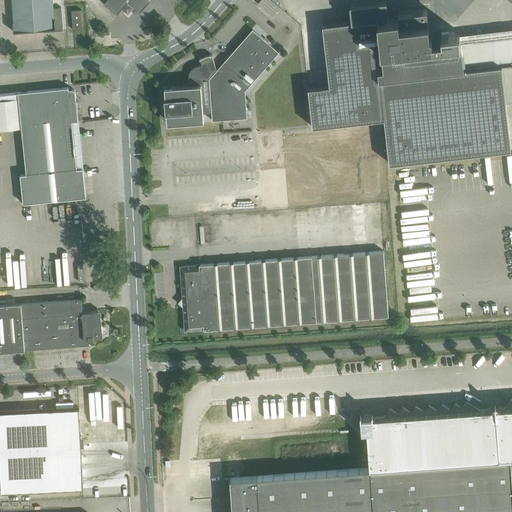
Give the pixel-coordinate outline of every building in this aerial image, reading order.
[(12,0),(14,21),(13,21),(14,32),(43,30),(43,32),(51,31),(51,29),(54,29),(54,31),(63,30),(62,20),(61,7),(53,7),(52,0),(12,0)] [(107,0),(104,4),(117,15),(122,8),(125,11),(131,11),(133,8),(139,13),(150,0),(149,0),(107,0)] [(272,0),(260,0),(258,3),(273,16),(280,7),(272,0)] [(329,85),(308,87),(313,127),(384,118),(389,163),(511,149),(510,135),(511,134),(511,63),(502,65),(464,69),(461,41),(431,44),(431,36),(427,8),(398,12),(398,16),(389,17),(386,0),(350,4),(352,21),(322,24),(329,85)] [(83,29),(81,10),(72,10),(73,30),(83,29)] [(204,121),(204,119),(204,112),(212,112),(212,120),(247,118),(245,85),(276,49),(253,29),(217,70),(212,55),(210,55),(208,55),(206,56),(205,56),(203,57),(201,58),(199,59),(200,60),(200,59),(202,64),(196,66),(194,67),(193,68),(192,69),(191,70),(190,71),(190,72),(190,73),(189,74),(189,75),(189,77),(190,85),(172,86),(165,87),(165,94),(166,103),(164,103),(164,102),(163,102),(163,104),(163,105),(163,107),(164,108),(164,107),(166,107),(167,117),(167,116),(167,123),(204,121)] [(72,121),(78,120),(75,91),(75,90),(74,90),(74,89),(73,89),(69,89),(69,87),(19,92),(19,98),(22,127),(27,174),(21,174),(24,203),(86,197),(83,168),(77,168),(72,121)] [(0,99),(0,129),(22,127),(19,98),(0,99)] [(511,181),(511,152),(491,155),(491,159),(485,160),(486,173),(492,172),(493,183),(511,181)] [(364,204),(351,204),(352,242),(364,242),(364,204)] [(185,331),(317,321),(389,316),(384,251),(180,266),(182,297),(178,302),(183,307),(185,331)] [(89,342),(89,341),(94,340),(94,338),(99,338),(103,333),(101,314),(98,311),(83,312),(82,298),(21,303),(0,304),(0,350),(87,345),(89,342)] [(181,390),(180,416),(188,417),(189,390),(181,390)] [(511,511),(511,400),(187,424),(193,511),(511,511)] [(79,408),(0,411),(0,461),(1,492),(83,488),(79,408)] [(168,459),(168,486),(177,485),(176,459),(168,459)]
